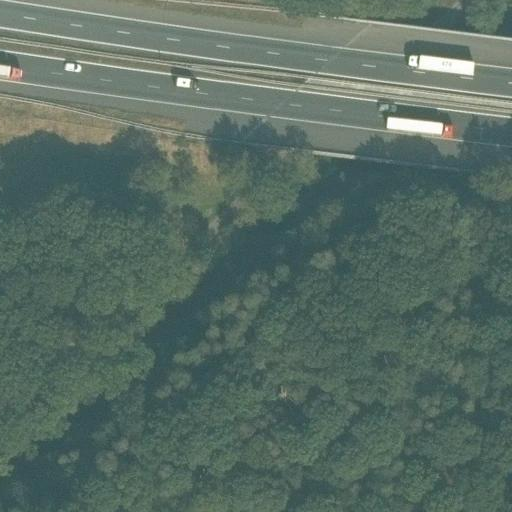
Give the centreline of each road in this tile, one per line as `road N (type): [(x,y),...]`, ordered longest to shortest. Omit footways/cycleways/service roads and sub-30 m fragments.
road 1 (unclassified): [(0,421),(82,364),(305,149),(475,0)]
road 2 (motorway): [(511,85),(0,12)]
road 3 (motorway): [(0,66),(511,134)]
road 4 (track): [(511,231),(429,202),(426,183),(511,90)]
